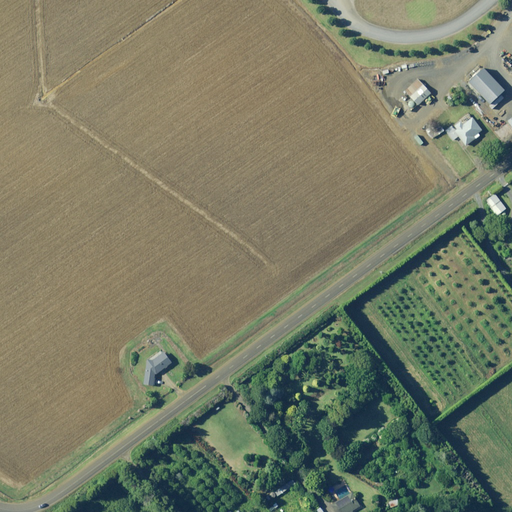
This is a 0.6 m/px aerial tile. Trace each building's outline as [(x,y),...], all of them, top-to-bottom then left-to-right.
[(483,64),(468,77),(489,100),(504,86),(483,64)] [(431,93),(418,79),(405,91),(418,105),(431,93)] [(452,125),(464,141),(483,127),(471,109),(452,125)] [(507,209),(495,194),(486,201),(497,216),(507,209)] [(162,350),(147,360),(144,384),(154,386),(156,375),(172,363),(162,350)] [(349,511),(360,506),(353,493),(331,505),(335,511),(349,511)] [(399,505),(397,499),(389,502),(391,508),(399,505)] [(242,507),(242,506),(239,502),(234,506),(235,508),(238,511),(235,511),(244,511),(247,511),(244,507),(242,507)]
